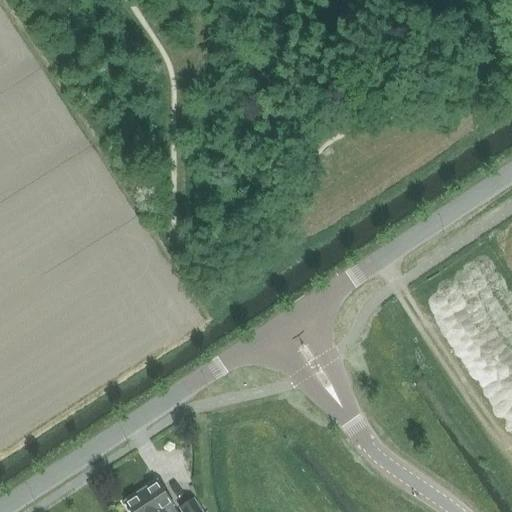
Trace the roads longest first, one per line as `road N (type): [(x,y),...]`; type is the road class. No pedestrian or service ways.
road 1 (tertiary): [(0,511),(287,324)]
road 2 (tertiary): [(287,324),(511,174)]
road 3 (tertiary): [(456,511),(371,450),(287,324)]
